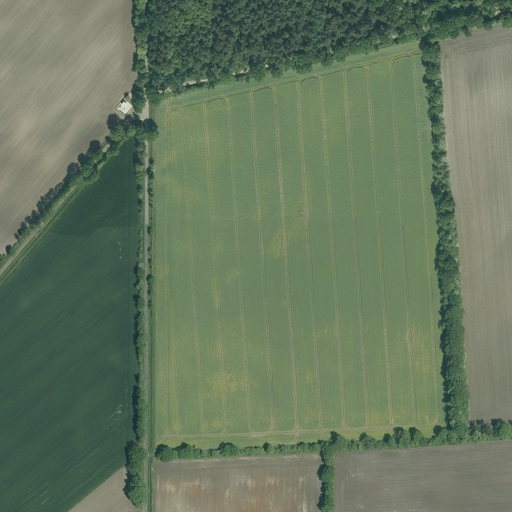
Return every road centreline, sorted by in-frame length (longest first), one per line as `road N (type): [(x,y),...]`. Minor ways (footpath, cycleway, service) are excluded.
road 1 (unclassified): [(144,100),(141,511)]
road 2 (track): [(144,93),(511,4)]
road 3 (unclassified): [(0,272),(144,100)]
